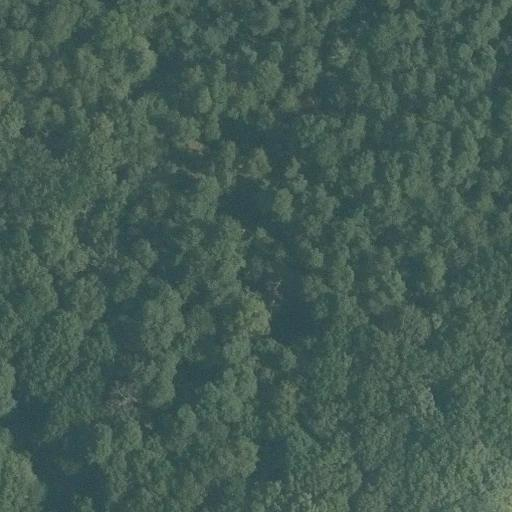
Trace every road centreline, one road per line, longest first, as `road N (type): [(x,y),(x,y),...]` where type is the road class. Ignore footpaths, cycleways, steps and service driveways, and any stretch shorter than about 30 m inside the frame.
road 1 (track): [(36,511),(59,413),(208,0)]
road 2 (track): [(511,285),(355,343),(197,379),(55,511)]
